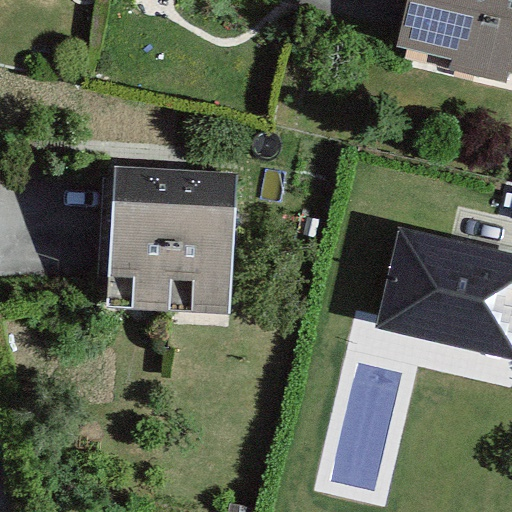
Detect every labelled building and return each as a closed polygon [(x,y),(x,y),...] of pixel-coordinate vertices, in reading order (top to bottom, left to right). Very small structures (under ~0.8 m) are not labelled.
[(197,0),(137,0),(196,10),(197,0)] [(499,0),(407,0),(393,59),(480,80),(499,0)] [(511,0),(499,0),(480,80),(511,87),(511,0)] [(247,173),(119,164),(109,311),(237,320),(247,173)] [(511,261),(400,234),(376,332),(511,364),(511,261)]
